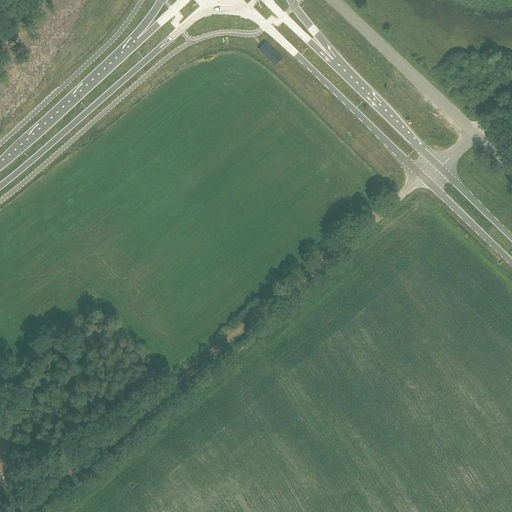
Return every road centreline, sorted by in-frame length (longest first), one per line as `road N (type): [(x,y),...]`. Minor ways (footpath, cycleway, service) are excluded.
road 1 (track): [(20,511),(409,189)]
road 2 (secondary): [(0,187),(210,5)]
road 3 (unclassified): [(241,6),(421,176)]
road 4 (unclassified): [(473,132),(333,0)]
road 5 (secondary): [(131,48),(0,165)]
road 6 (unclassified): [(439,167),(330,61)]
road 7 (unclassified): [(421,176),(511,259)]
